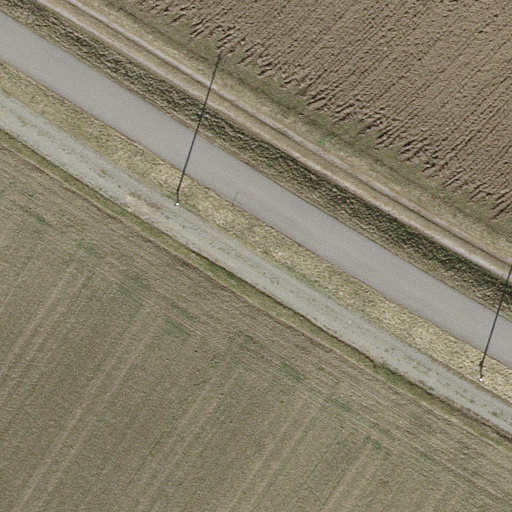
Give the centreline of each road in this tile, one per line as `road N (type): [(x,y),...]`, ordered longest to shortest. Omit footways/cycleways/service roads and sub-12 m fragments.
road 1 (track): [(511,420),(234,256),(0,95)]
road 2 (tertiary): [(511,339),(383,269),(0,32)]
road 3 (track): [(65,0),(439,233),(511,269)]
